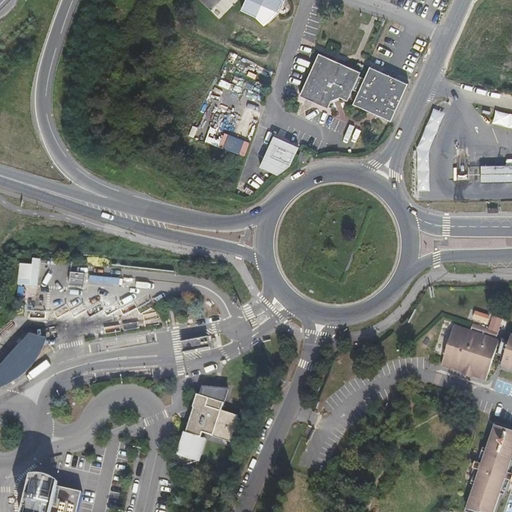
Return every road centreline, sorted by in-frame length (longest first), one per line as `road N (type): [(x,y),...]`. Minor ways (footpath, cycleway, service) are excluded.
road 1 (motorway): [(193,220),(113,196),(57,156),(40,104),(67,0)]
road 2 (primary): [(12,181),(148,231),(266,258)]
road 3 (unclassified): [(324,314),(247,511)]
road 4 (primary): [(193,220),(12,181)]
road 5 (unclassified): [(394,149),(454,22)]
